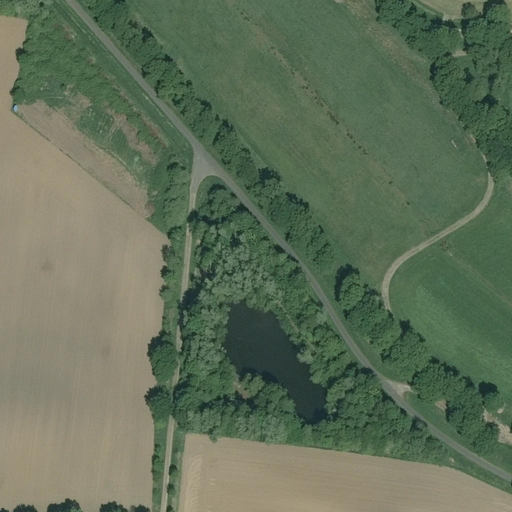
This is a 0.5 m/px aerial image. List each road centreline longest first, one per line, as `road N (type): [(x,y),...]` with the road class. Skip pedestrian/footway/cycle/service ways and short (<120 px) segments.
road 1 (track): [(399,402),(417,390),(466,426),(485,413),(394,321),(390,266),(472,211),(491,170),(446,92),(446,51),(479,38)]
road 2 (unclassified): [(511,476),(399,402),(212,159)]
road 3 (unclassified): [(176,511),(212,159)]
road 4 (unclassified): [(212,159),(72,0)]
road 5 (unclassified): [(511,38),(479,38),(400,13),(389,0)]
